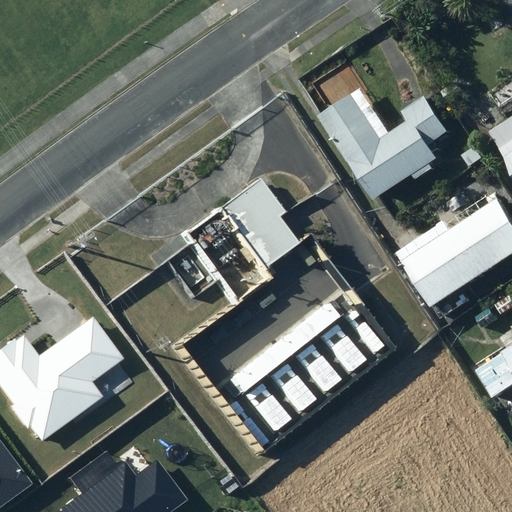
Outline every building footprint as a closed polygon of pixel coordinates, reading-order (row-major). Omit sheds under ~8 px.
[(458,82),(446,91),(455,103),(467,93),(458,82)] [(430,98),(407,114),(414,124),(396,137),(366,93),(326,120),(382,203),(420,178),(422,182),(439,171),(437,168),(445,162),(435,147),(454,135),(430,98)] [(511,124),(496,136),(511,158),(511,124)] [(466,158),(474,169),(487,159),(478,148),(466,158)] [(297,242),(278,217),(284,212),(259,177),(186,233),(236,300),(263,279),(265,282),(271,278),(263,267),(297,242)] [(511,214),(504,202),(409,265),(440,312),(511,264),(511,214)] [(511,299),(500,308),(506,317),(511,313),(511,299)] [(495,311),(481,321),(488,331),(502,320),(495,311)] [(479,370),(499,402),(511,393),(511,352),(510,354),(508,351),(479,370)]
